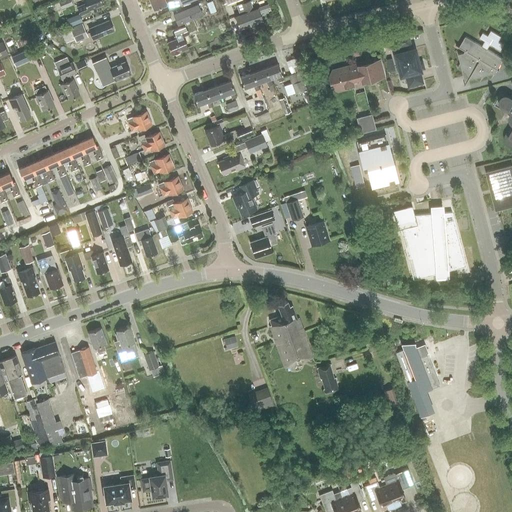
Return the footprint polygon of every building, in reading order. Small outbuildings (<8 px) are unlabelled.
[(53,2),(56,11),(72,5),(70,0),(61,0),(58,1),(58,0),(53,2)] [(77,7),(80,15),(89,12),(88,11),(103,5),(100,0),(82,0),(84,3),(77,7)] [(149,0),(154,10),(166,5),(164,0),(149,0)] [(236,17),(240,28),(263,20),(259,9),(254,10),(250,1),(241,4),(244,14),(236,17)] [(198,4),(173,15),(178,26),(202,15),(198,4)] [(98,38),(113,31),(109,20),(93,27),(93,28),(89,30),(92,39),(97,37),(98,38)] [(62,33),(66,42),(74,39),(76,42),(88,37),(82,23),(70,28),(71,29),(62,33)] [(175,39),(167,43),(172,54),(174,54),(174,55),(179,53),(178,52),(187,48),(182,37),(188,34),(184,25),(171,31),(175,39)] [(392,38),(394,49),(411,45),(409,34),(392,38)] [(465,36),(459,47),(456,45),(455,45),(465,51),(463,53),(458,54),(460,63),(457,68),(462,71),(464,78),(468,80),(464,86),(465,86),(468,80),(475,78),(480,81),(482,76),(486,75),(491,78),(494,73),(495,73),(495,72),(497,70),(499,71),(499,70),(497,69),(503,59),(465,36)] [(0,58),(8,54),(2,41),(0,42),(0,58)] [(349,49),(351,57),(360,55),(357,47),(349,49)] [(405,75),(408,86),(422,83),(419,71),(420,71),(420,69),(423,68),(422,62),(418,63),(414,49),(395,54),(401,76),(405,75)] [(131,74),(125,62),(111,68),(106,57),(92,63),(96,72),(97,71),(103,85),(114,80),(115,81),(131,74)] [(348,66),(342,68),(342,70),(332,72),(330,77),(332,86),(337,89),(345,87),(345,89),(353,87),(353,85),(368,81),(368,83),(376,81),(376,79),(384,77),(379,60),(371,62),(371,60),(363,62),(363,64),(348,68),(348,66)] [(5,61),(0,62),(0,76),(10,72),(5,61)] [(72,80),(70,76),(77,73),(72,63),(58,69),(64,83),(60,85),(64,95),(66,94),(69,99),(80,95),(73,79),(72,80)] [(278,64),(265,68),(269,80),(270,79),(277,77),(279,83),(283,81),(281,75),(282,75),(278,64)] [(306,89),(297,65),(293,67),(295,73),(288,75),(295,93),(303,91),(307,102),(312,100),(308,88),(306,89)] [(257,84),(258,84),(266,81),(268,86),(272,85),(270,79),(269,80),(265,68),(253,73),(257,84)] [(260,89),(258,84),(257,84),(253,73),(240,77),(244,89),(254,85),(256,91),(260,89)] [(231,81),(218,86),(222,97),(223,97),(230,94),(232,100),(236,98),(234,93),(235,92),(231,81)] [(42,111),(55,105),(48,90),(47,91),(45,86),(35,90),(37,95),(36,96),(42,111)] [(210,101),(211,101),(219,98),(221,104),(225,102),(223,97),(222,97),(218,86),(206,90),(210,101)] [(213,107),(211,101),(210,101),(206,90),(193,95),(197,106),(207,103),(209,108),(213,107)] [(511,121),(511,122),(511,126),(507,135),(506,137),(506,140),(507,142),(508,143),(510,145),(511,144),(511,99),(501,93),(494,104),(511,115),(510,118),(511,121)] [(12,108),(14,107),(20,120),(31,116),(21,94),(8,100),(12,108)] [(278,99),(279,101),(282,108),(285,114),(289,112),(283,97),(278,99)] [(225,105),(229,112),(238,109),(235,101),(225,105)] [(138,130),(152,125),(146,111),(127,120),(132,131),(137,129),(138,130)] [(372,114),(356,118),(360,133),(376,129),(372,114)] [(254,133),(250,125),(235,132),(239,140),(254,133)] [(211,146),(224,140),(218,126),(204,132),(211,146)] [(121,140),(131,135),(129,130),(119,134),(121,140)] [(139,137),(142,144),(141,144),(145,152),(150,150),(151,151),(165,145),(159,132),(146,138),(144,135),(139,137)] [(261,133),(244,141),(250,153),(267,146),(261,133)] [(374,196),(400,190),(385,134),(356,141),(362,166),(366,165),(374,196)] [(93,148),(96,153),(94,154),(97,160),(103,157),(97,146),(96,147),(92,137),(80,142),(84,152),(86,151),(93,148)] [(91,162),(86,151),(84,152),(80,142),(68,148),(72,158),(74,157),(82,153),(84,159),(82,160),(84,165),(91,162)] [(120,156),(115,147),(110,149),(114,159),(120,156)] [(68,148),(55,153),(60,163),(61,162),(70,159),(72,164),(69,165),(72,171),(78,167),(74,157),(72,158),(68,148)] [(124,157),(127,165),(142,159),(139,151),(124,157)] [(237,171),(245,168),(239,152),(223,158),(224,160),(218,163),(223,175),(237,169),(237,171)] [(55,153),(43,158),(47,168),(49,168),(57,164),(59,169),(57,170),(60,176),(66,173),(61,162),(60,163),(55,153)] [(168,154),(155,160),(150,162),(151,166),(154,174),(160,172),(160,173),(174,167),(168,154)] [(47,168),(43,158),(31,164),(36,174),(37,173),(41,184),(54,178),(49,168),(47,168)] [(41,184),(37,173),(36,174),(31,164),(18,169),(23,179),(33,175),(35,180),(33,181),(35,186),(41,184)] [(117,180),(110,165),(103,168),(109,183),(117,180)] [(497,208),(511,204),(511,177),(510,168),(488,174),(491,184),(490,184),(494,198),(497,208)] [(11,184),(13,189),(10,190),(13,196),(20,193),(15,183),(14,183),(10,173),(0,177),(0,184),(2,189),(3,188),(11,184)] [(89,180),(94,191),(101,188),(96,177),(89,180)] [(178,177),(164,182),(159,185),(160,188),(163,196),(168,194),(169,195),(183,189),(178,177)] [(61,182),(68,195),(74,193),(68,179),(61,182)] [(258,194),(255,188),(258,187),(255,180),(239,186),(242,193),(232,197),(237,208),(238,208),(241,216),(256,209),(251,197),(258,194)] [(149,182),(135,188),(138,197),(153,191),(149,182)] [(37,196),(40,203),(47,200),(44,193),(37,196)] [(304,216),(297,198),(285,203),(292,220),(304,216)] [(26,199),(20,202),(26,215),(32,213),(26,199)] [(187,199),(174,204),(172,199),(165,202),(172,218),(178,216),(178,217),(192,212),(187,199)] [(61,215),(70,211),(67,204),(58,208),(61,215)] [(444,213),(414,215),(412,205),(393,210),(398,229),(400,229),(413,280),(463,267),(461,257),(458,257),(458,254),(455,255),(454,249),(443,250),(440,219),(444,219),(444,213)] [(112,224),(107,208),(97,211),(102,227),(112,224)] [(252,227),(275,220),(271,209),(249,217),(252,227)] [(8,210),(1,212),(7,226),(13,223),(8,210)] [(94,210),(85,213),(92,236),(102,233),(94,210)] [(461,257),(463,267),(466,266),(473,265),(460,211),(459,211),(459,210),(453,210),(454,212),(452,212),(444,212),(444,213),(444,219),(440,219),(443,250),(454,249),(455,255),(458,254),(458,257),(461,257)] [(154,220),(150,222),(156,232),(168,227),(164,215),(154,219),(154,220)] [(123,219),(128,231),(134,229),(130,216),(123,219)] [(312,245),(328,240),(322,221),(306,226),(312,245)] [(173,227),(164,231),(158,234),(159,238),(166,235),(169,242),(184,236),(187,243),(203,236),(198,225),(189,228),(186,222),(173,227)] [(52,236),(60,233),(56,223),(49,226),(52,236)] [(272,252),(269,245),(276,242),(274,234),(276,234),(272,223),(262,226),(266,237),(250,242),(255,258),(272,252)] [(71,230),(76,247),(84,244),(79,228),(71,230)] [(151,236),(150,237),(148,229),(134,233),(137,241),(140,240),(146,256),(157,253),(151,236)] [(41,234),(46,247),(54,244),(49,231),(41,234)] [(111,240),(119,265),(131,261),(127,248),(131,246),(129,238),(124,239),(123,236),(111,240)] [(19,247),(25,264),(33,261),(28,244),(19,247)] [(73,281),(84,278),(81,269),(83,268),(78,253),(73,255),(71,249),(59,253),(62,261),(65,261),(68,271),(69,270),(73,281)] [(97,273),(108,269),(103,253),(94,256),(92,251),(84,254),(86,260),(91,258),(97,273)] [(11,269),(5,254),(0,255),(0,264),(2,263),(5,271),(11,269)] [(50,289),(63,285),(58,269),(56,270),(51,256),(36,261),(41,275),(44,274),(50,289)] [(31,268),(24,271),(17,273),(20,281),(21,281),(27,297),(39,293),(34,277),(31,268)] [(0,293),(4,305),(16,301),(11,285),(10,285),(8,277),(3,279),(5,287),(0,288),(0,293)] [(269,327),(275,342),(304,331),(299,318),(297,319),(292,306),(289,307),(287,302),(278,305),(281,316),(270,320),(272,326),(269,327)] [(134,342),(135,342),(129,326),(116,330),(117,333),(116,334),(117,339),(119,339),(120,340),(114,341),(121,361),(138,356),(134,342)] [(103,344),(106,343),(101,327),(88,332),(93,347),(96,346),(98,352),(105,350),(103,344)] [(314,357),(304,331),(275,342),(284,368),(314,357)] [(227,350),(238,347),(235,336),(224,339),(227,350)] [(47,378),(65,371),(55,341),(54,342),(54,343),(37,349),(36,347),(21,353),(31,383),(47,378)] [(426,418),(425,415),(429,414),(421,393),(440,386),(425,348),(418,351),(415,344),(401,343),(403,350),(396,352),(422,420),(426,418)] [(153,351),(143,354),(149,369),(158,366),(153,351)] [(14,397),(27,393),(21,375),(22,374),(16,354),(0,359),(0,370),(3,380),(7,378),(14,397)] [(317,367),(320,379),(322,378),(325,389),(323,389),(324,393),(338,388),(335,378),(333,378),(329,364),(317,367)] [(268,391),(249,398),(253,408),(271,401),(268,391)] [(38,444),(48,440),(34,402),(37,401),(36,398),(24,402),(31,420),(30,421),(38,444)] [(43,425),(50,445),(52,444),(53,448),(61,445),(60,442),(65,440),(62,433),(60,434),(58,428),(62,426),(60,419),(55,421),(47,398),(36,402),(44,425),(43,425)] [(10,435),(1,437),(5,453),(15,450),(10,435)] [(108,455),(105,440),(90,442),(93,457),(108,455)] [(35,442),(28,445),(30,451),(37,449),(35,442)] [(29,456),(31,464),(39,462),(38,455),(29,456)] [(40,457),(43,477),(54,475),(51,455),(40,457)] [(0,475),(15,473),(13,461),(0,463),(0,475)] [(167,494),(165,480),(172,479),(169,461),(158,463),(159,475),(149,477),(150,479),(142,480),(143,491),(151,489),(152,496),(167,494)] [(347,478),(360,474),(358,466),(344,469),(347,478)] [(392,482),(386,484),(394,506),(401,503),(405,501),(400,487),(407,484),(402,471),(390,476),(392,482)] [(72,509),(92,506),(89,489),(91,489),(90,481),(88,482),(87,478),(75,480),(74,474),(59,477),(63,503),(71,501),(72,509)] [(128,489),(134,488),(132,476),(121,478),(122,484),(104,487),(106,502),(114,501),(114,502),(122,501),(122,500),(130,498),(128,489)] [(346,488),(346,489),(340,491),(347,511),(361,511),(356,499),(363,497),(357,480),(350,483),(351,487),(346,488)] [(394,506),(386,484),(379,487),(377,481),(365,486),(370,498),(377,496),(382,510),(387,508),(394,506)] [(9,511),(8,502),(16,500),(14,489),(1,491),(1,496),(0,495),(0,511),(9,511)] [(28,502),(31,501),(32,511),(48,511),(48,504),(47,504),(46,499),(49,498),(48,489),(27,492),(28,502)] [(347,511),(340,491),(333,494),(332,490),(319,495),(325,511),(333,508),(334,511),(347,511)]
